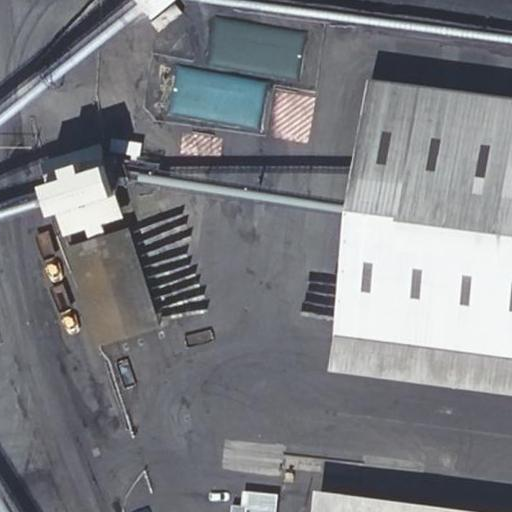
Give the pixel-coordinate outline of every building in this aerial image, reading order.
[(149,0),(166,17),(184,0),(149,0)] [(206,14),(201,70),(320,80),(326,8),(256,2),(255,18),(206,14)] [(266,127),(271,79),(153,66),(147,114),(266,127)] [(511,94),(370,75),(331,370),(511,394),(511,94)] [(107,140),(44,159),(98,349),(163,325),(107,140)] [(504,511),(319,488),(315,511),(504,511)] [(277,511),(279,497),(230,494),(229,511),(277,511)]
